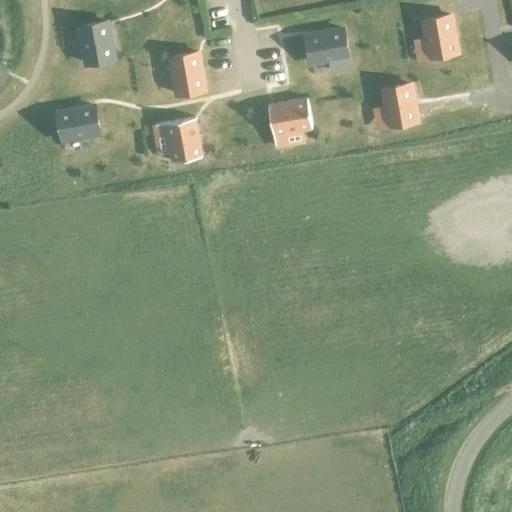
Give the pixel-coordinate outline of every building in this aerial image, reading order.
[(458,54),(452,17),(424,22),(431,59),(458,54)] [(114,57),(107,21),(80,26),(87,62),(114,57)] [(349,55),(344,28),(307,34),(312,61),(349,55)] [(205,88),(198,51),(171,56),(178,93),(205,88)] [(417,119),(411,83),(384,88),(390,124),(417,119)] [(311,133),(306,103),(267,110),(274,151),(283,149),(281,139),(311,133)] [(100,132),(95,105),(58,111),(63,138),(100,132)] [(201,159),(194,120),(153,127),(155,136),(165,134),(171,164),(201,159)]
